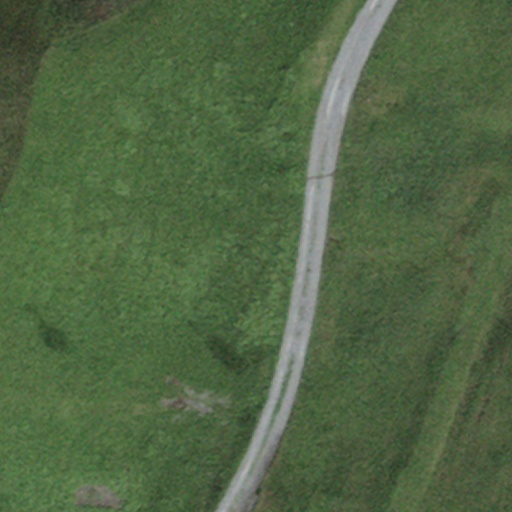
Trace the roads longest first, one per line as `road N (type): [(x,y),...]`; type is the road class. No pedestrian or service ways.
road 1 (track): [(413,0),(222,511)]
road 2 (unknown): [(423,511),(511,278)]
